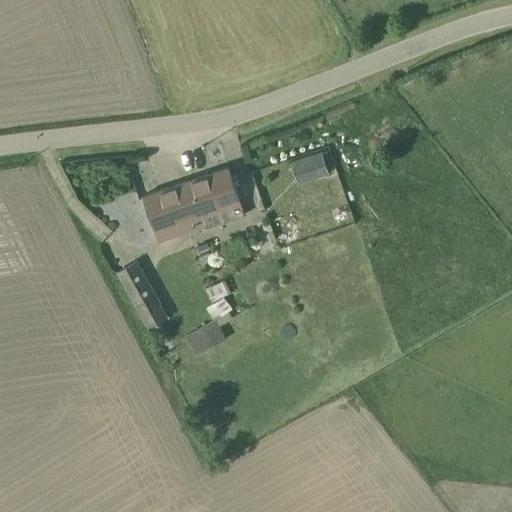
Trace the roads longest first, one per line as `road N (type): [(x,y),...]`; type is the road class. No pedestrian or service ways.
road 1 (unclassified): [(511,16),(205,122),(0,148)]
road 2 (track): [(44,142),(209,469)]
